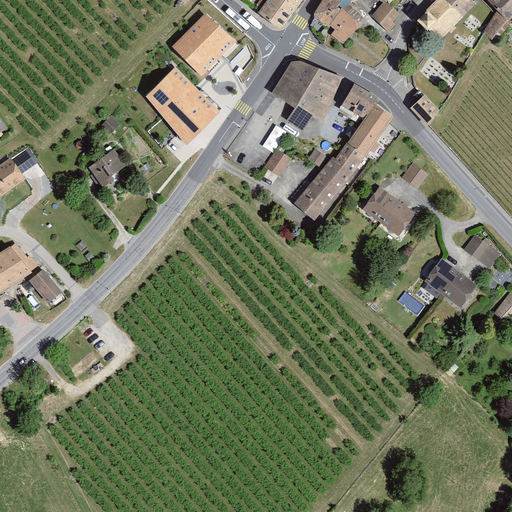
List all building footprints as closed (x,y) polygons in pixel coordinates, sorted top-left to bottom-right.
[(268,0),(259,13),(281,30),(302,0),(268,0)] [(323,0),(315,13),(315,17),(329,28),(335,30),(332,35),(343,44),(361,26),(342,7),(339,7),(344,0),(323,0)] [(437,0),(416,21),(427,31),(432,26),(443,37),(477,3),(473,0),(437,0)] [(511,0),(489,0),(487,3),(498,12),(487,34),(493,39),(509,21),(511,18),(511,0)] [(384,1),(371,16),(389,32),(395,24),(392,22),(399,14),(384,1)] [(206,14),(173,47),(202,75),(234,41),(206,14)] [(291,63),(273,95),(295,109),(287,119),(303,130),(314,117),(324,123),(343,78),(301,63),(291,63)] [(175,67),(144,97),(187,142),(219,113),(175,67)] [(365,122),(297,206),(319,224),(396,117),(357,87),(342,104),(365,122)] [(426,95),(412,107),(427,125),(441,113),(426,95)] [(111,115),(101,125),(110,135),(120,125),(111,115)] [(275,124),(263,146),(273,151),(286,130),(275,124)] [(115,149),(87,167),(100,186),(125,168),(115,149)] [(327,160),(314,152),(308,162),(320,170),(327,160)] [(290,162),(278,153),(266,169),(279,178),(290,162)] [(11,159),(0,166),(0,198),(26,179),(11,159)] [(413,164),(403,177),(418,188),(428,175),(413,164)] [(379,187),(364,208),(401,236),(417,215),(379,187)] [(474,236),(464,251),(490,270),(501,257),(474,236)] [(0,302),(2,301),(0,298),(0,295),(26,284),(46,307),(61,294),(41,270),(14,243),(0,254),(0,302)] [(443,260),(425,282),(461,310),(478,288),(443,260)] [(511,293),(494,315),(511,326),(511,325),(511,293)]
